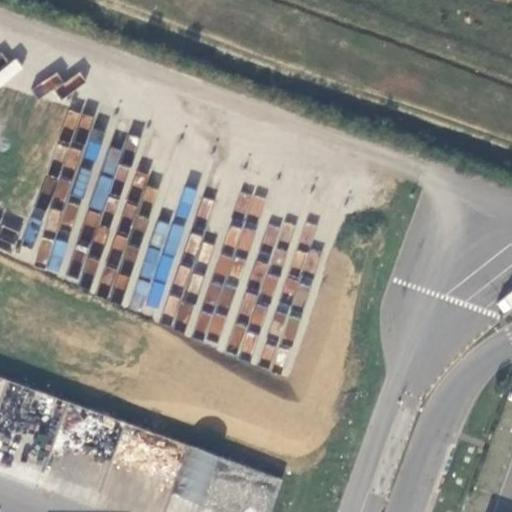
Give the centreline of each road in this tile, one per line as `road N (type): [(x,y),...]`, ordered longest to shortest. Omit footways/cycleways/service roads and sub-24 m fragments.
road 1 (track): [(68,0),(511,158)]
road 2 (unknown): [(350,511),(450,266),(475,236)]
road 3 (unknown): [(511,342),(479,353),(434,418),(407,511)]
